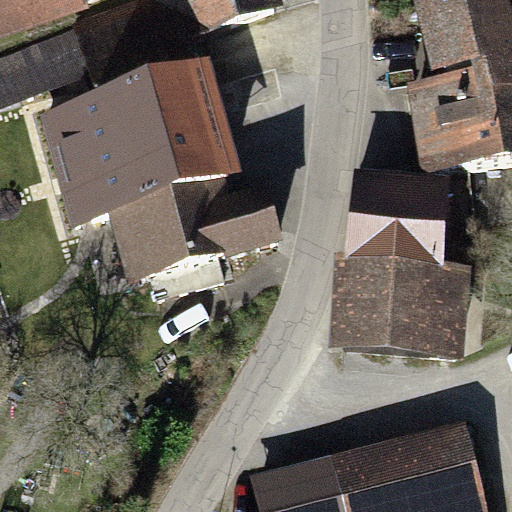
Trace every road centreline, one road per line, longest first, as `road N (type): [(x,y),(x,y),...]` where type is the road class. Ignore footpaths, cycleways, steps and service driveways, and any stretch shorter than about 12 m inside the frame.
road 1 (residential): [(325,0),(340,127),(307,312),(185,511)]
road 2 (track): [(511,421),(265,387)]
